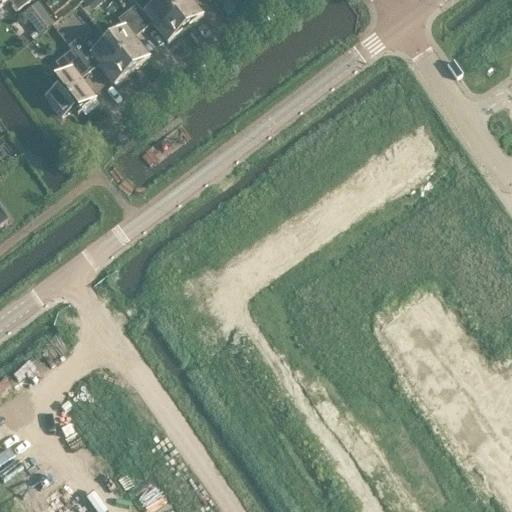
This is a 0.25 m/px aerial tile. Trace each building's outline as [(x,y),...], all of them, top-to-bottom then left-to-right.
[(0,0),(0,9),(2,13),(14,4),(22,15),(38,2),(36,0),(0,0)] [(172,47),(190,34),(163,0),(145,0),(140,4),(143,8),(133,16),(148,35),(157,28),(172,47)] [(163,0),(190,34),(208,20),(192,0),(163,0)] [(227,6),(226,13),(232,20),(239,14),(240,7),(227,6)] [(58,27),(42,7),(31,16),(47,36),(58,27)] [(139,42),(148,35),(133,16),(123,23),(129,31),(112,44),(136,76),(154,62),(139,42)] [(136,76),(112,44),(107,37),(96,46),(91,41),(85,45),(82,41),(71,49),(74,54),(76,53),(94,77),(103,69),(119,89),(136,76)] [(58,66),(68,79),(58,86),(62,92),(53,98),(53,105),(63,118),(70,119),(78,113),(82,118),(100,104),(85,84),(94,77),(76,53),(74,54),(58,66)] [(452,175),(431,190),(454,223),(476,208),(452,175)] [(404,206),(385,219),(409,255),(428,242),(404,206)] [(0,235),(10,228),(11,227),(10,226),(9,224),(12,221),(2,209),(0,210),(0,235)] [(385,219),(361,235),(386,271),(409,255),(385,219)] [(503,231),(480,246),(489,259),(511,244),(503,231)] [(345,246),(325,260),(348,296),(369,281),(345,246)] [(511,269),(503,256),(469,278),(481,295),(511,273),(511,269)] [(325,260),(303,276),(327,311),(348,296),(325,260)] [(511,273),(481,295),(492,313),(511,299),(511,273)] [(279,290),(256,306),(280,341),(303,325),(279,290)] [(511,299),(492,313),(503,330),(511,323),(511,299)] [(448,304),(441,308),(447,318),(454,313),(448,304)] [(454,313),(447,318),(454,329),(461,325),(454,313)] [(511,323),(503,330),(511,343),(511,323)] [(471,338),(462,343),(468,353),(477,347),(471,338)] [(477,347),(468,353),(476,365),(485,359),(477,347)] [(314,356),(293,372),(303,385),(324,369),(314,356)] [(363,375),(325,399),(338,419),(375,394),(363,375)] [(107,386),(85,402),(91,411),(105,431),(108,436),(131,420),(107,386)] [(375,394),(338,419),(351,439),(389,414),(375,394)] [(91,411),(81,418),(95,438),(105,431),(91,411)] [(54,417),(36,430),(57,461),(76,449),(54,417)] [(453,426),(446,431),(453,441),(460,436),(453,426)] [(36,430),(18,442),(40,474),(57,461),(36,430)] [(460,436),(453,441),(459,451),(466,446),(460,436)] [(18,442),(1,454),(22,486),(40,474),(18,442)] [(404,447),(372,469),(383,486),(416,465),(404,447)] [(1,454),(0,454),(0,493),(4,499),(22,486),(1,454)] [(477,460),(469,465),(475,474),(483,469),(477,460)] [(416,465),(383,486),(396,504),(427,482),(416,465)] [(483,469),(475,474),(481,484),(489,479),(483,469)] [(104,476),(95,482),(99,488),(108,481),(104,476)] [(427,482),(396,504),(401,511),(418,511),(439,498),(427,482)] [(191,511),(180,496),(170,503),(176,511),(191,511)] [(167,497),(145,511),(176,511),(170,503),(167,497)] [(448,511),(439,498),(418,511),(448,511)] [(70,499),(61,505),(66,511),(75,505),(70,499)]
